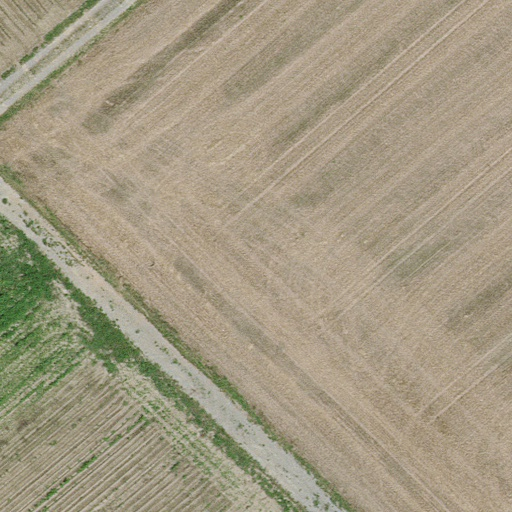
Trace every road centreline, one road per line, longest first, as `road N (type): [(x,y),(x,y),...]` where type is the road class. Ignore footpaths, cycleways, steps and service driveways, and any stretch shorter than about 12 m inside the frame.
road 1 (track): [(0,201),(314,511)]
road 2 (track): [(0,96),(113,0)]
